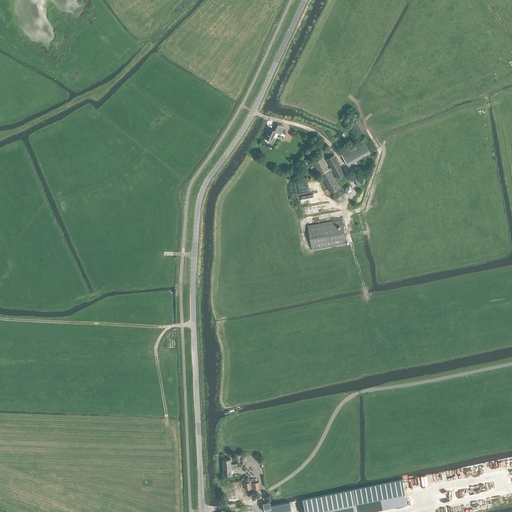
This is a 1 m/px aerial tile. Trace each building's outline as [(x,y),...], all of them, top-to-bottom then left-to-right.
[(358,134),(365,130),(358,118),(351,123),(358,134)] [(284,127),(278,124),(275,123),(272,129),(269,128),(264,137),(269,140),(268,141),(269,143),(272,144),(274,143),(276,138),(278,133),(276,132),(281,134),(284,127)] [(348,166),(371,152),(364,141),(341,155),(348,166)] [(337,178),(345,174),(334,155),(326,159),(337,178)] [(331,193),(340,188),(322,157),(313,162),(331,193)] [(349,184),(344,187),(347,192),(352,189),(349,184)] [(307,225),(312,250),(347,244),(342,219),(307,225)] [(222,459),(223,467),(236,466),(236,464),(231,464),(231,459),(222,459)] [(232,469),(237,469),(236,466),(223,467),(224,475),(232,474),(232,469)] [(254,483),(253,478),(251,479),(252,483),(253,488),(260,487),(259,482),(254,483)] [(244,481),(245,489),(252,488),(250,480),(244,481)] [(402,480),(303,499),(305,511),(370,511),(407,505),(402,480)] [(241,485),(234,486),(235,492),(236,497),(243,496),(241,485)] [(264,507),(265,511),(291,511),(290,502),(270,506),(269,502),(263,503),(264,507)]
